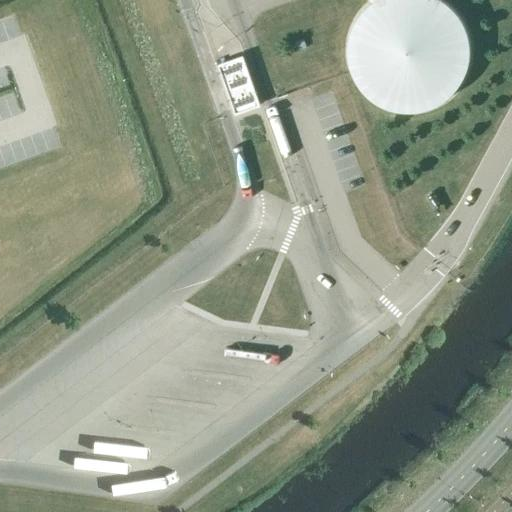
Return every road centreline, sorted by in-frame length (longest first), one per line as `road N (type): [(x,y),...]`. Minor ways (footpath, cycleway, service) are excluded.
road 1 (unknown): [(0,290),(88,224),(106,163),(100,129),(61,69),(42,58),(0,61)]
road 2 (unknown): [(314,289),(313,215),(239,0)]
road 3 (unknown): [(247,223),(241,160),(183,0)]
road 4 (unknown): [(117,318),(245,346),(329,347)]
road 5 (secondary): [(426,511),(511,422)]
